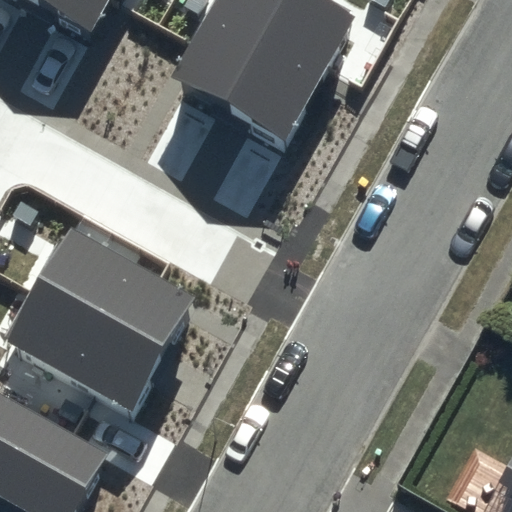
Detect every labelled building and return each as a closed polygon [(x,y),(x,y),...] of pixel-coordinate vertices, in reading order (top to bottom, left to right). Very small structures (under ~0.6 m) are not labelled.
[(106,0),(28,0),(87,33),(106,0)] [(355,16),(325,0),(213,0),(170,78),(286,142),(355,16)] [(196,297),(71,227),(6,343),(131,413),(196,297)] [(75,511),(107,456),(0,395),(0,511),(75,511)] [(511,511),(511,461),(483,511),(511,511)]
